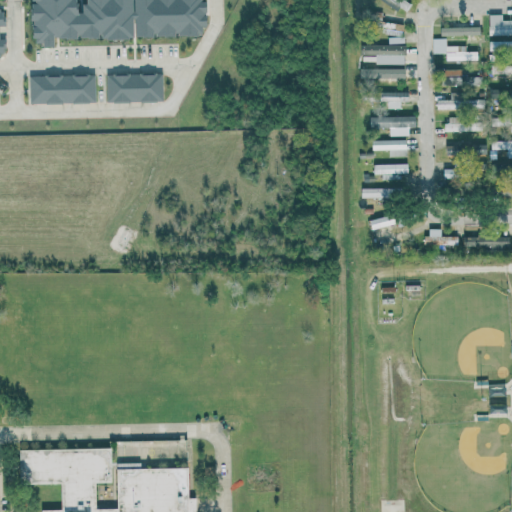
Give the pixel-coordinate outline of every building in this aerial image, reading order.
[(25,0),(27,45),(48,45),(47,38),(199,35),(198,0),(25,0)] [(410,2),(407,0),(378,0),(394,10),(397,6),(404,11),(410,2)] [(370,21),(379,22),(380,12),(371,11),(370,21)] [(486,35),(511,34),(511,24),(510,24),(510,20),(499,20),(499,13),(486,14),(486,35)] [(450,30),(441,30),(441,35),(466,34),(466,21),(450,22),(450,30)] [(382,34),(400,35),(400,23),(382,22),(382,34)] [(444,45),(444,38),(430,38),(430,53),(443,53),(443,60),(475,60),(475,51),(464,51),(464,45),(444,45)] [(511,39),(486,40),(487,50),(511,49),(511,39)] [(402,44),(358,44),(358,53),(373,53),(373,64),(402,63),(402,44)] [(488,74),(511,73),(511,64),(488,65),(488,74)] [(403,78),(403,68),(359,68),(359,77),(403,78)] [(459,77),(459,69),(439,69),(440,83),(478,82),(478,76),(459,77)] [(160,101),(159,73),(103,74),(104,102),(160,101)] [(92,76),(26,74),(26,102),(92,103),(92,76)] [(407,91),(370,91),(371,101),(385,101),(385,108),(398,108),(397,101),(407,101),(407,91)] [(433,108),(464,109),(465,98),(434,97),(433,108)] [(466,107),(483,108),(483,99),(466,98),(466,107)] [(387,136),(406,135),(406,127),(412,127),(412,115),(366,116),(366,128),(387,128),(387,136)] [(488,128),(511,128),(511,115),(488,115),(488,128)] [(443,131),(480,130),(480,118),(443,119),(443,131)] [(369,150),(386,149),(386,156),(404,156),(403,139),(369,140),(369,150)] [(489,149),(505,149),(505,157),(511,157),(511,139),(489,140),(489,149)] [(458,150),(450,150),(450,159),(484,158),(484,144),(458,144),(458,150)] [(371,174),(406,173),(406,163),(370,164),(371,174)] [(511,185),(490,186),(490,196),(511,195),(511,185)] [(358,197),(395,197),(395,188),(358,187),(358,197)] [(388,224),(386,215),(366,219),(368,229),(388,224)] [(438,235),(439,228),(423,228),(423,244),(457,245),(457,236),(438,235)] [(461,236),(461,255),(507,254),(507,235),(461,236)] [(486,412),(503,413),(504,405),(487,404),(486,412)] [(204,511),(205,511),(200,511),(195,511),(179,464),(113,465),(113,507),(92,507),(92,482),(109,481),(109,447),(16,448),(16,483),(57,482),(57,503),(46,511),(204,511)]
